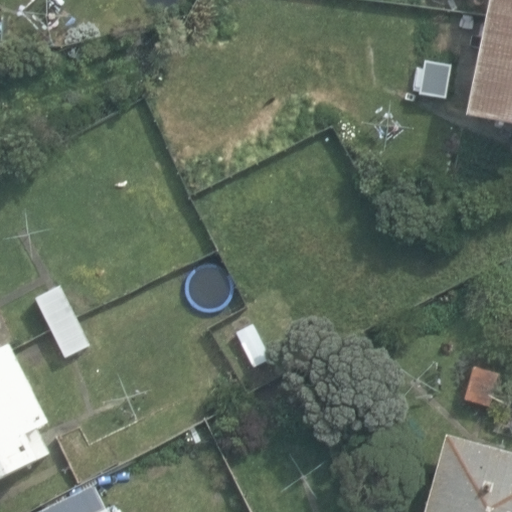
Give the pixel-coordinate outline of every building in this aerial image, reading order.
[(511,128),(511,0),(483,0),(480,15),(460,118),(511,128)] [(445,100),(452,65),(424,60),(418,95),(445,100)] [(61,290),(76,319),(129,293),(116,264),(61,290)] [(59,286),(33,299),(49,331),(64,360),(90,347),(76,319),(61,290),(59,286)] [(235,334),(253,369),(270,360),(252,325),(235,334)] [(0,479),(50,455),(37,430),(44,426),(7,352),(4,345),(0,347),(0,479)] [(465,399),(492,407),(500,374),(474,367),(465,399)] [(511,511),(511,454),(443,436),(421,511),(511,511)] [(106,511),(93,485),(36,511),(106,511)]
